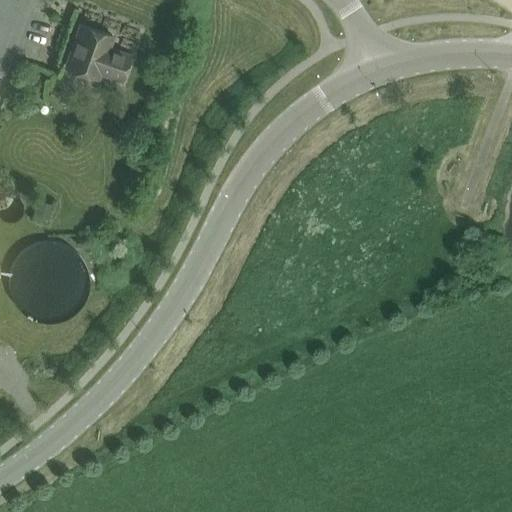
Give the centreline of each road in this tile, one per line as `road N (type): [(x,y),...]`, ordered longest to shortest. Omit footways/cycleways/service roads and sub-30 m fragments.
road 1 (unclassified): [(0,478),(99,397),(171,312),(236,187),(290,125),(373,75)]
road 2 (tertiary): [(511,59),(431,62),(373,75)]
